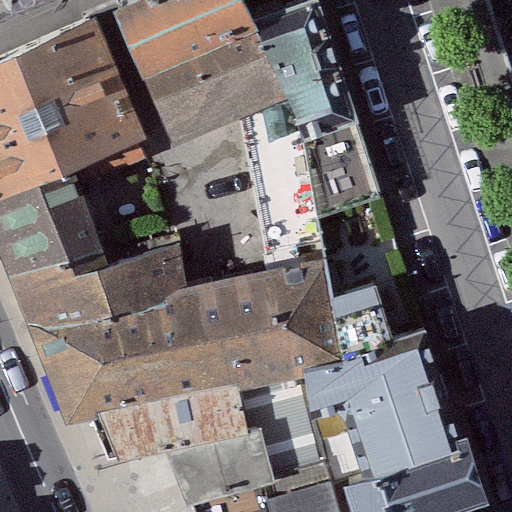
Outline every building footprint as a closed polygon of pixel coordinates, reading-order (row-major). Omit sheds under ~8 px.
[(116,0),(146,67),(258,22),(254,13),(247,0),(116,0)] [(258,22),(288,89),(299,110),(320,214),(381,192),(321,0),(290,0),(254,13),(258,22)] [(92,10),(15,45),(64,165),(74,161),(147,130),(92,10)] [(288,89),(258,22),(146,67),(176,137),(232,113),(288,89)] [(0,192),(64,165),(15,45),(0,51),(0,192)] [(288,89),(232,113),(258,246),(324,237),(320,214),(299,110),(288,89)] [(103,242),(74,161),(64,165),(0,192),(0,227),(17,271),(103,242)] [(100,410),(239,381),(220,279),(188,286),(177,238),(109,257),(103,242),(17,271),(79,414),(100,410)] [(324,257),(220,279),(239,381),(307,367),(342,360),(333,303),(324,257)] [(384,290),(333,303),(342,360),(396,344),(384,290)] [(355,401),(378,466),(454,442),(420,338),(396,344),(342,360),(307,367),(312,414),(355,401)] [(165,444),(249,423),(239,381),(100,410),(116,454),(165,444)] [(249,423),(165,444),(197,511),(261,511),(255,483),(269,478),(256,422),(249,423)] [(467,436),(454,442),(378,466),(346,476),(356,511),(438,511),(486,497),(467,436)] [(273,511),(339,511),(330,477),(268,493),(273,511)]
